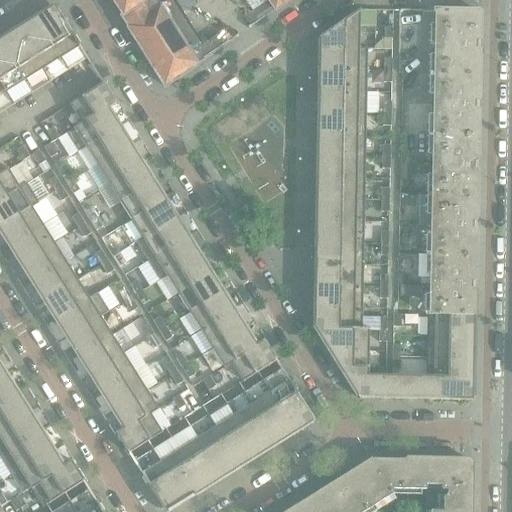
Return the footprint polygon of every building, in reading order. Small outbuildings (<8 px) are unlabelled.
[(111,0),(122,16),(121,17),(128,28),(127,29),(164,88),(197,65),(199,63),(209,56),(236,38),(229,27),(203,46),(181,10),(174,0),(111,0)] [(266,0),(274,10),(274,11),(275,12),(291,0),(266,0)] [(74,37),(58,13),(55,7),(35,19),(60,59),(78,48),(90,66),(91,65),(78,44),(80,43),(75,36),(74,37)] [(359,49),(360,10),(319,38),(319,49),(359,50),(359,49)] [(477,51),(477,42),(479,40),(480,18),(474,12),(435,11),(433,64),(423,63),(423,75),(433,75),(479,76),(479,53),(477,51)] [(60,59),(35,19),(17,30),(42,71),(60,59)] [(392,40),(392,28),(384,28),(384,40),(392,40)] [(42,71),(17,30),(0,40),(0,43),(24,82),(42,71)] [(24,82),(0,43),(0,84),(5,93),(24,82)] [(366,72),(367,49),(359,49),(359,50),(319,49),(319,71),(366,72)] [(391,72),(391,59),(383,59),(383,72),(391,72)] [(366,93),(366,72),(319,71),(318,92),(366,93)] [(391,83),(391,72),(383,72),(383,83),(391,83)] [(476,111),(476,102),(478,100),(479,76),(433,75),(432,135),(478,136),(478,113),(476,111)] [(81,123),(115,102),(102,82),(101,83),(102,85),(69,105),(81,123)] [(366,115),(366,93),(318,92),(318,114),(366,115)] [(118,126),(108,109),(116,104),(115,102),(81,123),(73,128),(85,147),(118,126)] [(390,115),(391,103),(383,102),(382,115),(390,115)] [(365,137),(366,115),(318,114),(318,136),(365,137)] [(390,127),(390,115),(382,115),(382,126),(390,127)] [(96,165),(130,144),(118,126),(85,147),(96,165)] [(60,138),(53,128),(46,132),(53,143),(60,138)] [(477,160),(478,136),(432,135),(431,166),(423,166),(419,166),(419,176),(431,176),(431,195),(476,196),(477,173),(475,171),(475,161),(477,160)] [(365,158),(365,137),(318,136),(317,157),(365,158)] [(56,154),(50,144),(43,148),(50,158),(56,154)] [(108,184),(141,163),(130,144),(96,165),(108,184)] [(390,159),(390,146),(382,146),(382,158),(390,159)] [(29,157),(23,147),(16,151),(23,161),(29,157)] [(45,161),(38,151),(31,156),(38,166),(45,161)] [(364,180),(365,158),(317,157),(317,179),(364,180)] [(389,170),(390,159),(382,158),(381,170),(389,170)] [(119,202),(153,181),(141,163),(108,184),(119,202)] [(400,165),(400,180),(412,180),(412,166),(400,165)] [(0,199),(19,188),(7,169),(0,173),(0,199)] [(73,180),(67,170),(60,174),(66,184),(73,180)] [(61,188),(55,178),(48,182),(54,192),(61,188)] [(364,201),(364,180),(317,179),(317,200),(364,201)] [(79,190),(73,180),(66,184),(73,195),(79,190)] [(131,221),(164,200),(153,181),(119,202),(131,221)] [(0,225),(38,202),(26,184),(19,188),(0,199),(0,225)] [(68,198),(61,188),(54,192),(61,202),(68,198)] [(389,202),(389,189),(381,189),(381,202),(389,202)] [(476,219),(476,196),(431,195),(430,255),(475,256),(476,233),(474,231),(474,221),(476,219)] [(142,238),(175,217),(164,200),(131,221),(142,238)] [(364,223),(364,201),(317,200),(316,223),(364,223)] [(42,225),(32,208),(39,204),(38,202),(0,225),(0,232),(8,246),(42,225)] [(389,213),(389,202),(381,202),(381,213),(389,213)] [(96,217),(90,207),(83,211),(89,221),(96,217)] [(84,224),(78,214),(71,218),(77,228),(84,224)] [(102,227),(96,217),(89,221),(95,231),(102,227)] [(147,262),(188,237),(175,217),(142,238),(135,242),(147,262)] [(363,245),(364,223),(316,223),(316,244),(363,245)] [(90,234),(84,224),(77,228),(84,239),(90,234)] [(20,264),(54,243),(42,225),(8,246),(20,264)] [(388,245),(388,232),(380,232),(380,245),(388,245)] [(159,281),(166,277),(200,256),(188,237),(147,262),(159,281)] [(32,283),(65,262),(54,243),(20,264),(32,283)] [(119,253),(113,244),(112,243),(106,248),(112,258),(119,253)] [(363,267),(363,245),(316,244),(315,266),(363,267)] [(388,256),(388,245),(380,245),(380,256),(388,256)] [(107,261),(101,251),(94,255),(100,265),(107,261)] [(125,264),(119,253),(112,258),(118,268),(125,264)] [(472,291),(473,285),(473,281),(475,279),(475,256),(430,255),(428,316),(474,317),(475,293),(472,291)] [(177,295),(211,274),(200,256),(166,277),(177,295)] [(113,271),(107,261),(100,265),(107,275),(113,271)] [(43,301),(77,280),(65,262),(32,283),(43,301)] [(363,288),(363,267),(315,266),(315,287),(363,288)] [(189,313),(222,292),(211,274),(177,295),(189,313)] [(387,289),(387,276),(380,275),(379,289),(387,289)] [(408,284),(408,278),(405,275),(398,275),(397,285),(408,284)] [(55,320),(89,299),(77,280),(43,301),(55,320)] [(142,291),(136,281),(129,285),(136,295),(142,291)] [(362,310),(363,288),(315,287),(315,309),(362,310)] [(131,299),(124,288),(118,293),(124,303),(131,299)] [(387,300),(387,289),(379,289),(379,299),(387,300)] [(149,301),(142,291),(136,295),(142,306),(149,301)] [(200,332),(234,311),(222,292),(189,313),(200,332)] [(66,339),(100,317),(89,299),(55,320),(66,339)] [(137,309),(131,299),(124,303),(130,313),(137,309)] [(362,329),(362,310),(315,309),(314,329),(315,331),(369,332),(369,330),(362,329)] [(212,350),(246,329),(234,311),(200,332),(212,350)] [(400,328),(400,316),(397,316),(392,316),(392,328),(400,328)] [(474,317),(428,316),(426,316),(426,338),(474,339),(474,317)] [(78,357),(112,336),(100,317),(66,339),(78,357)] [(165,328),(159,317),(152,322),(159,332),(165,328)] [(386,332),(387,319),(379,319),(379,332),(386,332)] [(154,335),(147,325),(140,329),(147,339),(154,335)] [(172,338),(165,328),(159,332),(165,342),(172,338)] [(232,364),(265,343),(264,341),(256,346),(246,329),(212,350),(224,369),(232,364)] [(369,353),(369,332),(315,331),(329,352),(369,353)] [(386,343),(386,332),(379,332),(378,342),(386,343)] [(160,345),(154,335),(147,339),(153,349),(160,345)] [(90,376),(123,354),(112,336),(78,357),(90,376)] [(473,360),(474,339),(426,338),(426,359),(473,360)] [(243,382),(275,362),(276,363),(277,363),(265,343),(232,364),(243,382)] [(400,357),(400,346),(392,345),(392,357),(400,357)] [(368,376),(369,353),(329,352),(345,378),(368,378),(368,376)] [(101,394),(135,373),(123,354),(90,376),(101,394)] [(188,364),(182,354),(175,358),(181,369),(188,364)] [(399,370),(400,357),(392,357),(391,370),(399,370)] [(473,380),(473,360),(426,359),(425,377),(428,377),(433,377),(433,379),(473,380)] [(176,372),(170,362),(163,366),(170,376),(176,372)] [(195,375),(188,364),(181,369),(188,379),(195,375)] [(381,376),(382,368),(374,368),(373,376),(381,376)] [(183,382),(176,372),(170,376),(176,386),(183,382)] [(113,412),(146,391),(135,373),(101,394),(113,412)] [(0,405),(18,394),(7,376),(0,380),(0,405)] [(381,376),(373,376),(368,376),(368,378),(345,378),(358,399),(427,400),(428,377),(425,377),(381,376)] [(215,387),(209,377),(202,381),(208,391),(215,387)] [(473,394),(473,380),(433,379),(433,377),(428,377),(427,400),(467,401),(467,399),(472,394),(473,394)] [(314,421),(295,391),(297,390),(293,383),(291,384),(288,380),(287,381),(288,382),(270,393),(295,433),(314,421)] [(116,436),(150,415),(158,410),(146,391),(113,412),(123,429),(115,434),(116,436)] [(295,433),(270,393),(252,405),(277,445),(295,433)] [(0,431),(30,413),(18,394),(0,405),(0,431)] [(185,406),(178,396),(172,400),(178,410),(185,406)] [(277,445),(252,405),(233,416),(258,456),(277,445)] [(0,440),(8,452),(41,431),(30,413),(0,431),(0,440)] [(129,453),(162,433),(150,415),(116,436),(129,456),(130,455),(129,453)] [(258,456),(233,416),(215,428),(240,468),(258,456)] [(240,468),(215,428),(197,439),(222,479),(240,468)] [(19,471),(53,450),(41,431),(8,452),(19,471)] [(222,479),(197,439),(178,451),(203,491),(222,479)] [(31,489),(72,463),(71,461),(63,466),(53,450),(19,471),(31,489)] [(203,491),(178,451),(160,462),(185,502),(203,491)] [(458,511),(470,511),(471,464),(467,460),(407,459),(404,462),(393,462),(393,490),(425,491),(425,511),(430,511),(458,511)] [(393,490),(393,462),(371,461),(370,461),(352,472),(374,507),(393,495),(393,490)] [(169,511),(185,502),(160,462),(142,473),(141,472),(140,473),(142,477),(141,478),(145,485),(147,484),(164,511),(169,511)] [(42,508),(82,483),(83,484),(85,483),(72,463),(31,489),(42,508)] [(306,511),(365,511),(374,507),(352,472),(332,485),(330,489),(325,492),(321,492),(302,504),(306,511)] [(22,508),(16,498),(9,502),(16,511),(22,508)] [(102,511),(103,511),(104,511),(100,504),(98,505),(95,500),(94,501),(95,503),(80,511),(102,511)]
